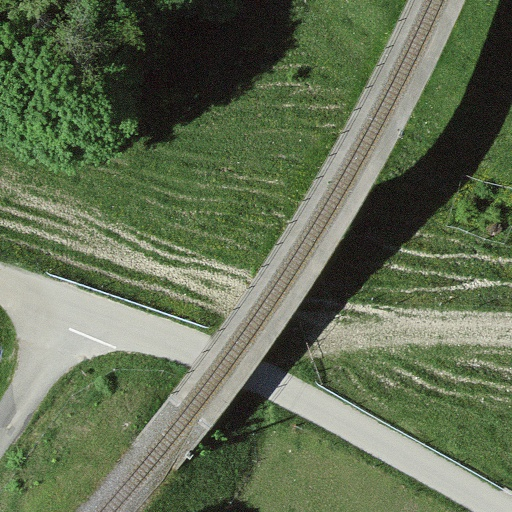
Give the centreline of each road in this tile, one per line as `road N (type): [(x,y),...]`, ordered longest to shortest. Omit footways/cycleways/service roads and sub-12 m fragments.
road 1 (unclassified): [(502,511),(275,383),(0,279)]
road 2 (track): [(73,305),(0,427)]
